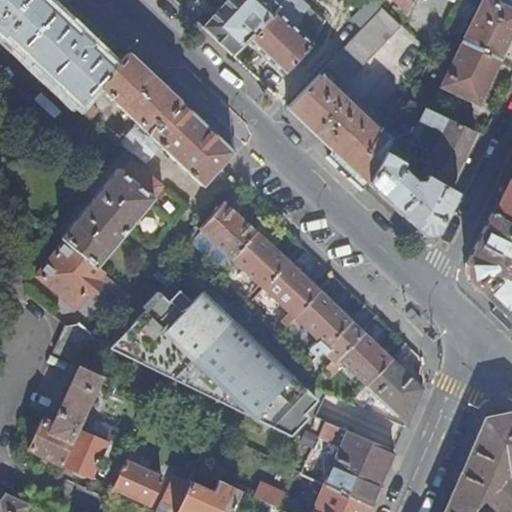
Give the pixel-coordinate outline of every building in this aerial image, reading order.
[(113,69),(40,0),(0,0),(0,36),(1,37),(2,36),(47,79),(76,107),(96,88),(113,69)] [(216,0),(195,21),(232,56),(246,42),(285,0),(219,0),(220,0),(219,0),(216,0)] [(300,0),(285,0),(246,42),(282,75),(311,45),(313,46),(325,23),(300,0)] [(369,0),(350,0),(343,8),(352,17),(353,18),(369,0)] [(361,28),(380,8),(371,0),(369,0),(353,18),(352,17),(351,19),(361,28)] [(389,0),(405,14),(411,0),(389,0)] [(484,0),(463,42),(500,59),(511,34),(511,10),(492,0),(484,0)] [(361,28),(326,66),(342,82),(344,83),(348,82),(400,26),(380,8),(361,28)] [(477,104),(500,59),(463,42),(441,86),(477,104)] [(127,54),(113,69),(96,88),(109,100),(136,126),(147,137),(179,103),(127,54)] [(287,108),(367,184),(383,152),(391,135),(347,93),(342,98),(317,76),(287,108)] [(109,100),(96,88),(76,107),(75,110),(89,121),(109,100)] [(232,153),(179,103),(147,137),(132,153),(145,165),(161,149),(201,187),(219,168),(232,153)] [(436,233),(456,193),(447,187),(475,134),(425,109),(419,121),(402,113),(395,127),(419,139),(426,125),(442,134),(422,172),(426,175),(423,181),(418,181),(414,185),(411,178),(415,171),(383,152),(367,184),(421,236),(436,233)] [(118,145),(123,149),(130,155),(132,153),(147,137),(136,126),(118,145)] [(118,170),(61,239),(64,241),(96,268),(111,250),(163,187),(132,161),(121,173),(118,170)] [(511,180),(509,178),(491,214),(511,225),(511,180)] [(202,227),(198,223),(185,238),(217,267),(214,270),(218,274),(224,267),(255,234),(223,204),(202,227)] [(511,225),(491,214),(466,265),(468,279),(511,320),(511,225)] [(273,250),(255,234),(224,267),(229,271),(235,265),(256,285),(246,295),(252,301),(262,290),(276,275),(287,263),(273,250)] [(96,268),(64,241),(48,263),(37,276),(74,307),(86,293),(94,300),(104,288),(96,281),(96,280),(102,273),(96,268)] [(304,280),(287,263),(276,275),(262,290),(288,315),(281,322),(285,327),(293,319),(318,293),(304,280)] [(125,305),(132,298),(102,273),(96,280),(102,286),(125,305)] [(350,323),(318,293),(293,319),(317,342),(309,349),(316,357),(321,352),(335,338),(350,323)] [(317,404),(200,295),(190,305),(178,295),(169,305),(159,298),(108,351),(215,404),(217,397),(292,431),(317,404)] [(352,325),(350,323),(335,338),(321,352),(331,361),(324,369),(329,374),(341,364),(406,425),(421,390),(352,325)] [(78,325),(65,328),(53,354),(75,365),(81,367),(93,343),(99,335),(78,325)] [(102,378),(81,367),(75,365),(48,424),(42,421),(28,450),(56,463),(62,466),(77,431),(102,378)] [(485,420),(444,511),(474,511),(476,508),(486,498),(511,469),(511,417),(509,414),(485,420)] [(84,435),(105,444),(112,428),(92,419),(84,435)] [(370,508),(394,452),(340,430),(324,423),(318,438),(341,447),(325,486),(350,498),(370,508)] [(77,431),(62,466),(89,478),(105,444),(84,435),(77,431)] [(124,462),(112,489),(149,505),(161,480),(124,462)] [(511,511),(511,475),(486,499),(499,511),(511,511)] [(175,511),(189,483),(175,477),(158,511),(175,511)] [(220,511),(232,511),(241,492),(218,481),(212,494),(189,483),(175,511),(220,511)] [(254,499),(276,509),(282,496),(260,485),(254,499)] [(368,511),(370,508),(350,498),(325,486),(313,511),(368,511)] [(0,511),(25,511),(27,506),(4,496),(0,500),(0,511)]
